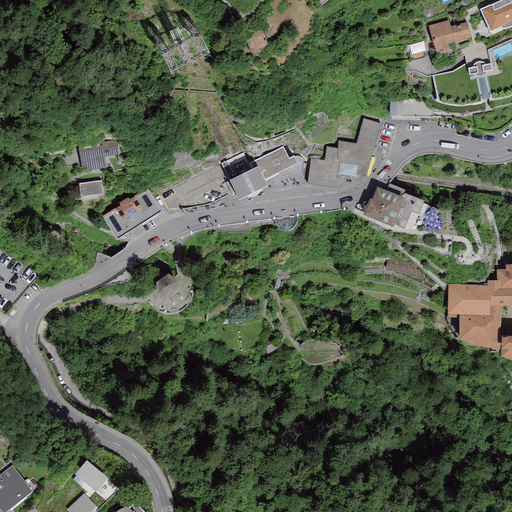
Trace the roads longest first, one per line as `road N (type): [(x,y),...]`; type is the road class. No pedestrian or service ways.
road 1 (secondary): [(161,511),(140,461),(59,413),(44,394),(25,336),(40,302),(179,225),(355,195),(420,142),(480,149),(511,143)]
road 2 (trunk): [(511,115),(411,266),(288,511)]
